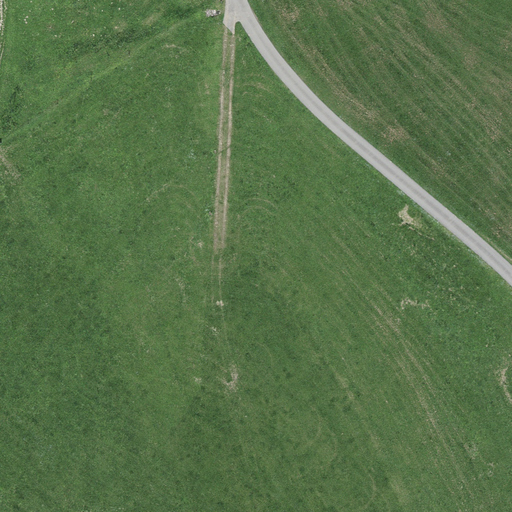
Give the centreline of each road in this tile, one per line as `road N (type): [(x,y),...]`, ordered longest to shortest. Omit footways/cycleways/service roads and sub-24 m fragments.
road 1 (track): [(237,0),(291,82),(511,276)]
road 2 (track): [(224,141),(235,0)]
